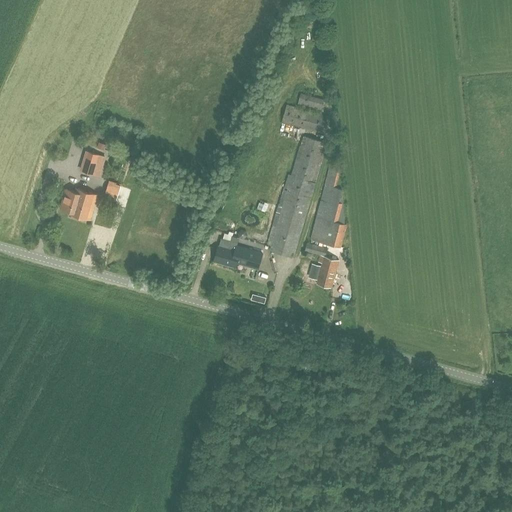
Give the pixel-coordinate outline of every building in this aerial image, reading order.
[(320,113),(324,98),(301,92),(297,107),(287,104),(282,122),(321,133),(326,115),(320,113)] [(270,249),(293,256),(324,151),(325,142),(302,136),(291,174),(288,174),(277,208),(267,244),(271,245),(270,249)] [(104,156),(87,151),(81,170),(99,175),(104,156)] [(343,188),(336,187),(341,168),(337,167),(339,159),(332,157),(329,165),(331,166),(315,229),(312,239),(341,247),(344,237),(347,224),(338,222),(343,204),(339,203),(343,188)] [(121,184),(109,180),(104,195),(116,199),(121,184)] [(75,191),(66,188),(60,208),(69,210),(68,212),(90,219),(97,194),(76,188),(75,191)] [(236,266),(237,261),(258,268),(263,253),(237,245),(235,250),(229,248),(232,240),(221,237),(219,245),(218,245),(214,259),(236,266)] [(257,249),(258,243),(244,239),(242,245),(257,249)] [(307,243),(305,250),(321,255),(319,261),(323,262),(322,264),(318,278),(317,283),(332,287),(339,259),(326,256),(328,248),(307,243)] [(312,263),(310,271),(319,273),(321,265),(312,263)] [(252,294),(251,299),(264,303),(266,297),(252,294)]
